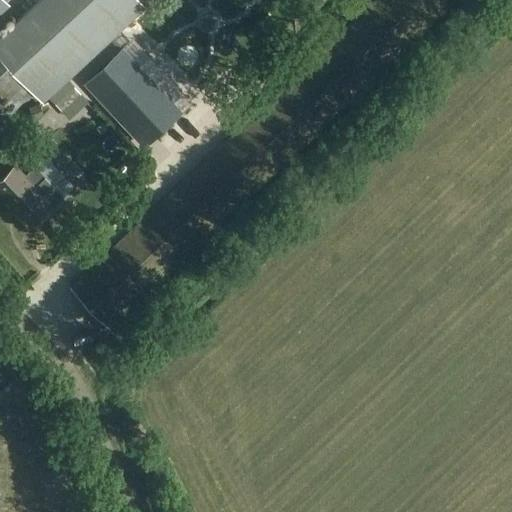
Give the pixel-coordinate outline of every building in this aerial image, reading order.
[(0,125),(35,90),(43,100),(145,6),(139,0),(39,0),(0,37),(0,125)] [(374,0),(70,286),(108,326),(455,0),(374,0)] [(125,58),(91,91),(116,117),(124,109),(158,143),(184,118),(125,58)] [(148,163),(157,172),(165,164),(157,155),(148,163)] [(31,224),(50,206),(33,187),(45,176),(35,165),(23,177),(13,166),(0,178),(0,197),(12,210),(15,207),(31,224)]
